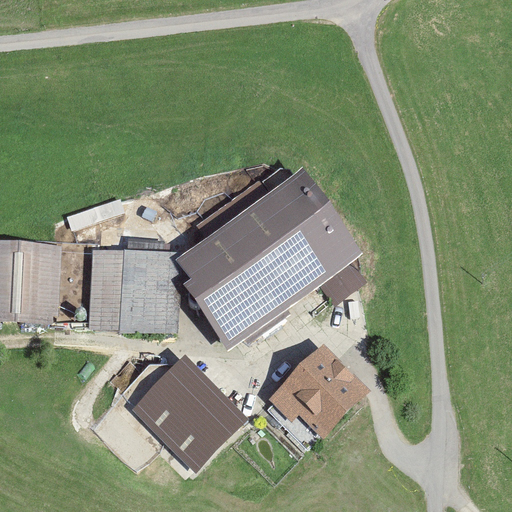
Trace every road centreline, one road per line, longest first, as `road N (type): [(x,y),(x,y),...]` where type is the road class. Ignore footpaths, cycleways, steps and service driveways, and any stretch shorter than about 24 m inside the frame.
road 1 (unclassified): [(347,1),(422,213),(437,355),(436,511)]
road 2 (unclassified): [(347,1),(0,44)]
